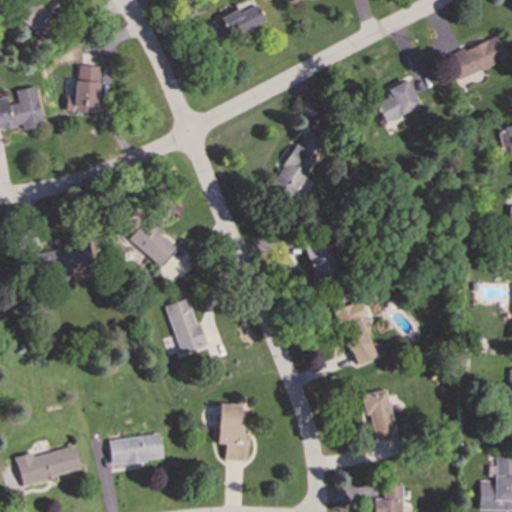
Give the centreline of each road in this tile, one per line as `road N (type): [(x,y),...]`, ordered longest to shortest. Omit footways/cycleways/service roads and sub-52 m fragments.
road 1 (residential): [(444,0),(157,151),(62,188),(0,199)]
road 2 (residential): [(317,511),(304,416),(187,135)]
road 3 (residential): [(187,135),(162,71),(119,0)]
